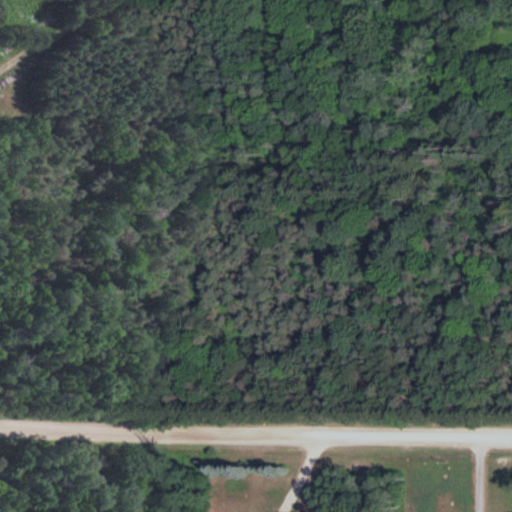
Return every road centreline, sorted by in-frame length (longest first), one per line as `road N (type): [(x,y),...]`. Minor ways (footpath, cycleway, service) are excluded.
road 1 (residential): [(511,435),(0,430)]
road 2 (residential): [(140,0),(0,92)]
